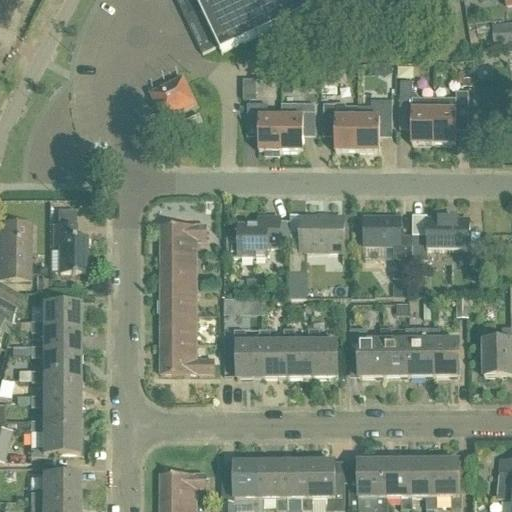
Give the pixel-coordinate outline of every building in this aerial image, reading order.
[(176,0),(185,19),(203,57),(219,50),(222,57),(223,56),(329,5),(328,5),(338,0),(176,0)] [(511,26),(492,28),(494,50),(511,48),(511,26)] [(472,82),(464,82),(464,90),(472,90),(472,82)] [(154,112),(159,124),(194,107),(182,83),(153,97),(158,110),(154,112)] [(254,83),(243,83),(243,96),(254,96),(254,83)] [(294,85),(285,85),(285,95),(294,95),(294,85)] [(412,149),(434,149),(434,104),(421,104),(421,101),(413,101),(413,86),(400,85),(400,110),(412,110),(412,149)] [(321,86),(321,97),(335,97),(336,86),(321,86)] [(434,149),(457,149),(457,110),(469,110),(469,96),(456,95),(456,104),(434,104),(434,149)] [(358,156),(380,157),(380,142),(392,142),(392,105),(371,104),(371,111),(358,111),(358,156)] [(259,156),(281,156),(281,121),(268,121),(268,108),(247,108),(247,117),(259,117),(259,156)] [(281,156),(304,156),(304,121),(304,117),(316,117),(316,108),(295,108),(295,109),(282,108),(282,121),(281,121),(281,156)] [(335,156),(358,156),(358,111),(347,111),(347,108),(324,108),(324,117),(335,117),(335,156)] [(177,128),(182,137),(203,127),(199,118),(177,128)] [(301,221),(300,237),(290,237),(290,302),(305,302),(305,257),(344,257),(344,221),(301,221)] [(228,262),(239,263),(239,262),(268,262),(268,252),(280,252),(280,222),(259,222),(259,230),(239,230),(239,241),(228,241),(228,262)] [(413,284),(413,280),(413,240),(401,240),(401,222),(364,222),(364,251),(394,251),(394,284),(413,284)] [(413,240),(413,280),(420,280),(420,265),(428,265),(428,253),(470,254),(470,243),(470,223),(427,222),(427,240),(413,240)] [(0,283),(30,284),(31,229),(0,228),(0,283)] [(59,277),(86,278),(86,241),(76,241),(76,229),(54,229),(53,250),(59,250),(59,254),(50,254),(50,275),(59,275),(59,277)] [(161,259),(197,259),(197,244),(206,244),(206,230),(161,230),(161,259)] [(161,289),(197,289),(197,259),(161,259),(161,289)] [(468,272),(479,272),(480,260),(468,259),(468,272)] [(36,283),(37,294),(48,294),(48,283),(36,283)] [(0,286),(0,301),(18,310),(23,300),(0,286)] [(161,319),(197,319),(197,289),(161,289),(161,319)] [(408,289),(394,289),(395,302),(408,302),(408,289)] [(484,345),(484,381),(511,381),(511,344),(511,345),(511,340),(511,339),(511,291),(511,292),(511,317),(511,332),(502,332),(501,345),(484,345)] [(457,322),(468,322),(469,303),(457,302),(457,322)] [(0,331),(4,325),(11,329),(16,313),(0,304),(0,331)] [(224,304),(224,319),(241,319),(241,304),(224,304)] [(42,327),(42,335),(80,335),(80,309),(42,309),(42,327)] [(161,348),(197,348),(197,319),(161,319),(161,348)] [(312,346),(313,383),(338,383),(338,345),(320,346),(320,333),(309,334),(309,346),(312,346)] [(359,370),(359,383),(382,383),(382,345),(381,345),(368,345),(367,333),(356,333),(351,333),(351,370),(359,370)] [(382,345),(382,383),(409,382),(408,345),(406,345),(392,345),(392,333),(381,333),(381,345),(382,345)] [(408,345),(409,382),(435,382),(434,333),(409,333),(406,333),(406,345),(408,345)] [(434,333),(435,382),(460,382),(460,344),(442,344),(442,333),(434,333)] [(237,349),(238,384),(263,384),(263,346),(260,346),(246,346),(245,334),(234,334),(235,349),(237,349)] [(263,346),(263,384),(288,383),(287,346),(284,346),(271,346),(271,334),(259,334),(260,346),(263,346)] [(287,346),(288,383),(313,383),(312,346),(309,346),(295,346),(295,334),(284,334),(284,346),(287,346)] [(42,351),(42,360),(80,360),(80,335),(42,335),(42,338),(42,351)] [(195,379),(215,379),(215,364),(197,364),(197,348),(161,348),(161,379),(195,379)] [(11,359),(30,359),(30,351),(11,351),(11,359)] [(42,384),(80,385),(80,360),(42,360),(42,363),(42,376),(30,376),(30,388),(42,387),(42,384)] [(30,413),(42,412),(42,409),(79,409),(80,385),(42,384),(42,387),(42,401),(30,401),(9,401),(9,409),(30,409),(30,413)] [(0,433),(30,434),(30,426),(6,426),(5,409),(1,409),(0,409),(0,433)] [(42,426),(30,426),(30,434),(30,437),(42,437),(42,434),(79,434),(79,409),(42,409),(42,412),(42,426)] [(194,426),(194,415),(177,415),(177,426),(194,426)] [(42,434),(42,437),(42,451),(30,451),(30,462),(45,462),(45,459),(79,459),(79,434),(42,434)] [(0,468),(4,468),(10,446),(0,445),(0,468)] [(436,464),(412,465),(412,501),(426,501),(426,511),(436,511),(437,501),(436,464)] [(462,464),(436,464),(437,501),(451,501),(451,511),(462,511),(462,498),(462,464)] [(362,478),(350,478),(350,511),(387,511),(387,502),(387,465),(362,465),(362,478)] [(412,465),(387,465),(387,502),(402,502),(401,511),(412,511),(412,501),(412,465)] [(262,504),(264,504),(277,504),(277,511),(289,511),(290,504),(286,504),(286,466),(262,467),(262,504)] [(310,466),(286,466),(286,504),(290,504),(289,511),(313,511),(314,503),(311,503),(310,466)] [(311,503),(314,503),(327,503),(326,511),(345,511),(345,478),(335,478),(335,466),(310,466),(311,503)] [(511,466),(502,466),(501,478),(498,504),(511,505),(511,466)] [(223,511),(263,511),(264,504),(262,504),(262,467),(234,467),(235,507),(223,507),(223,511)] [(0,492),(12,492),(12,477),(0,477),(0,492)] [(160,479),(160,510),(197,510),(197,494),(206,494),(206,479),(160,479)] [(42,507),(79,507),(79,480),(42,480),(42,498),(21,498),(22,506),(30,506),(30,507),(42,507)]
